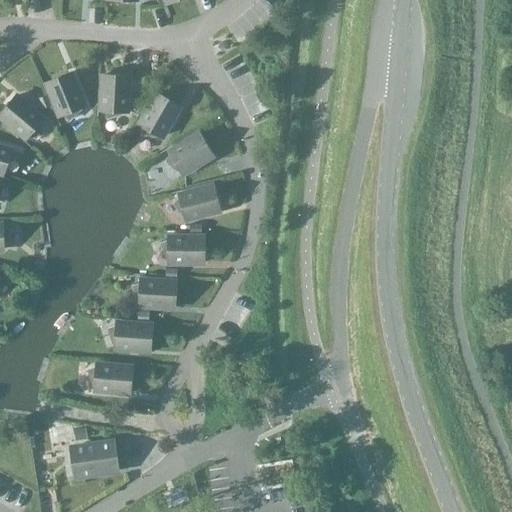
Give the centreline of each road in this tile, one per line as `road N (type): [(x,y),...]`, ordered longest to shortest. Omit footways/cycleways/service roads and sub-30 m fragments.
road 1 (unclassified): [(399,0),(377,60),(345,231),(340,354),(328,383),(193,457)]
road 2 (tertiary): [(452,511),(398,357),(391,311),(387,259),(405,0)]
